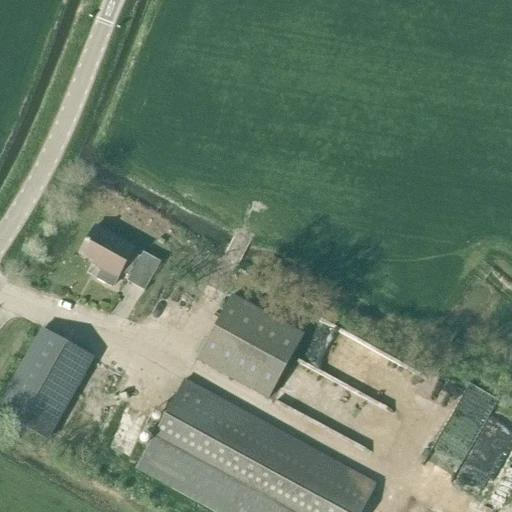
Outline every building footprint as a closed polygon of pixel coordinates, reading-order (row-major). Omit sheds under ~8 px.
[(98,270),(116,281),(121,272),(129,277),(126,282),(139,289),(154,261),(142,254),(140,259),(131,254),(134,248),(96,226),(80,255),(100,266),(98,270)] [(196,361),(268,400),(303,335),(231,296),(196,361)] [(0,405),(0,414),(47,441),(94,358),(42,329),(0,405)] [(146,452),(256,511),(361,511),(376,486),(184,381),(146,452)] [(459,468),(500,400),(472,383),(423,464),(438,473),(446,459),(459,468)]
